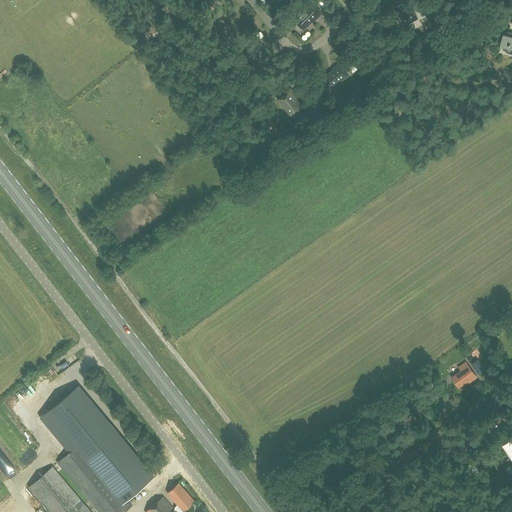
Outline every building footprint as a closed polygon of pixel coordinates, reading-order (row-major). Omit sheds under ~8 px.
[(311,4),(295,20),(304,29),(313,19),(314,21),(321,14),(311,4)] [(413,6),(400,14),(412,33),(423,26),(416,16),(418,15),(413,6)] [(234,7),(217,23),(226,32),(235,24),(236,26),(244,19),(234,7)] [(375,29),(361,38),(374,57),(384,50),(377,39),(380,37),(375,29)] [(503,34),(499,46),(508,49),(507,54),(511,55),(511,33),(507,32),(506,35),(503,34)] [(260,44),(245,56),(252,65),(261,58),(262,60),(269,54),(260,44)] [(335,70),(325,76),(332,86),(349,75),(341,63),(333,68),(335,70)] [(290,90),(279,99),(291,114),(301,107),(294,98),(295,97),(290,90)] [(476,377),(466,363),(460,368),(462,371),(453,378),(459,387),(470,379),(472,381),(476,377)] [(98,511),(124,511),(133,505),(128,499),(154,477),(78,386),(43,416),(72,451),(57,462),(98,511)] [(39,442),(49,434),(46,430),(36,438),(39,442)] [(50,511),(90,511),(53,467),(29,487),(50,511)] [(182,511),(195,501),(179,483),(167,493),(179,505),(174,509),(174,510),(162,497),(145,511),(182,511)]
